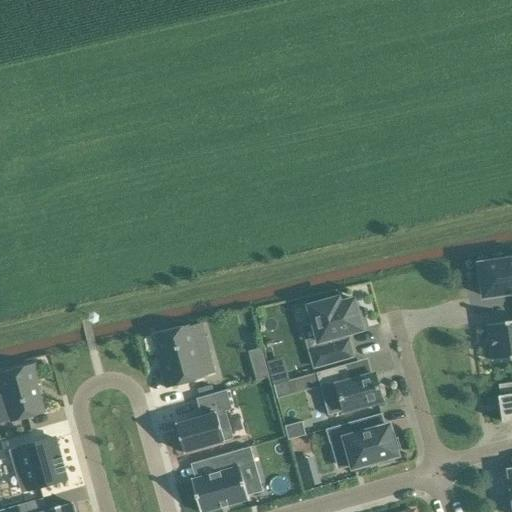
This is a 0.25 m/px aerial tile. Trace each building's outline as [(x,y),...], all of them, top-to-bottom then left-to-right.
[(482,282),(484,297),(511,292),(511,253),(507,255),(507,260),(480,264),(480,266),(475,267),(477,283),(482,282)] [(346,334),(363,329),(360,322),(363,321),(361,311),(358,312),(354,299),(341,303),(339,297),(309,306),(319,342),(320,341),(322,347),(310,350),(315,367),(354,356),(349,339),(348,339),(346,334)] [(511,320),(488,324),(494,361),(511,358),(511,320)] [(189,325),(155,334),(163,360),(160,361),(167,388),(204,378),(203,376),(215,373),(209,352),(198,355),(189,325)] [(263,347),(250,351),(258,381),(272,377),(263,347)] [(0,392),(3,392),(11,422),(45,413),(37,384),(41,383),(35,363),(0,373),(0,392)] [(317,373),(329,415),(344,411),(383,401),(382,396),(385,396),(386,394),(383,385),(382,384),(378,385),(375,374),(350,381),(346,364),(317,373)] [(285,370),(271,373),(274,385),(288,381),(285,370)] [(511,382),(499,384),(503,409),(501,409),(502,422),(511,419),(511,382)] [(203,416),(177,424),(180,435),(180,436),(185,453),(194,450),(234,439),(226,411),(233,409),(227,390),(198,398),(203,416)] [(330,443),(345,439),(353,468),(378,461),(379,465),(394,460),(393,456),(398,455),(397,450),(401,449),(398,438),(394,439),(392,434),(389,435),(386,426),(370,430),(367,417),(326,429),(330,443)] [(285,426),(288,439),(306,434),(302,421),(285,426)] [(28,490),(67,479),(55,438),(11,451),(16,470),(22,469),(28,490)] [(256,463),(251,446),(211,458),(215,473),(192,480),(200,511),(204,511),(249,499),(240,467),(256,463)] [(315,474),(300,478),(302,488),(318,484),(315,474)]
